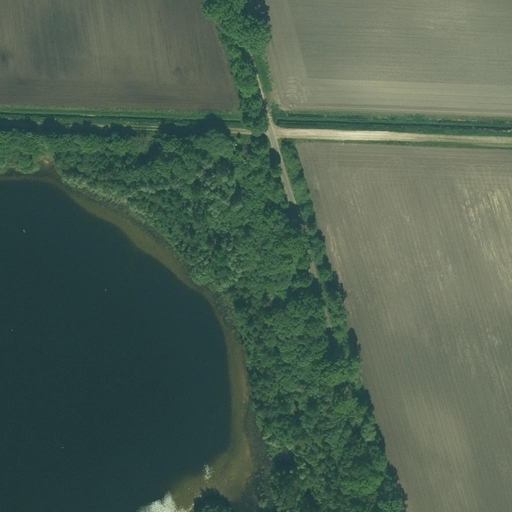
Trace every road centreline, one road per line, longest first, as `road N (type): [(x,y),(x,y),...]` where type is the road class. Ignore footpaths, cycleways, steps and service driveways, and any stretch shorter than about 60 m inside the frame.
road 1 (unclassified): [(374,511),(263,135)]
road 2 (unclassified): [(0,125),(263,135)]
road 3 (unclassified): [(263,135),(511,143)]
road 4 (unclassified): [(263,135),(224,0)]
